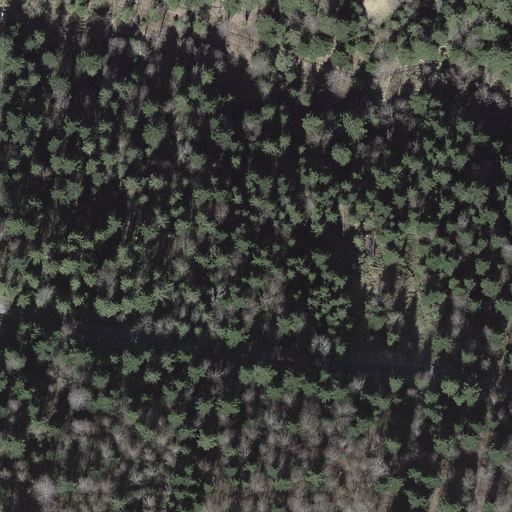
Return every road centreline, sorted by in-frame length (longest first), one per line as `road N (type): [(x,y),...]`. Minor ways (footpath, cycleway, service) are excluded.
road 1 (track): [(0,303),(192,344),(447,367),(511,389)]
road 2 (track): [(139,0),(351,78),(414,67),(470,72),(511,103)]
